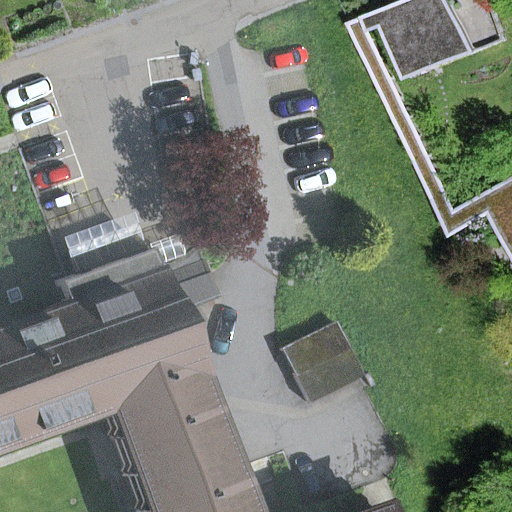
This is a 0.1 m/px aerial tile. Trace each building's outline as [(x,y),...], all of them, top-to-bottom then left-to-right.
[(451,0),(445,0),(386,27),(411,82),(475,53),(451,0)] [(511,183),(459,213),(365,19),(352,25),(454,236),(494,214),(511,203),(511,183)] [(511,203),(494,214),(511,246),(511,203)] [(65,278),(142,250),(128,211),(52,239),(65,278)] [(171,219),(142,230),(148,248),(177,237),(171,219)] [(380,511),(379,509),(372,511),(241,511),(237,499),(170,314),(217,296),(199,249),(185,261),(155,273),(146,249),(142,250),(65,278),(53,282),(62,305),(0,327),(0,447),(99,411),(134,511),(380,511)] [(360,377),(333,323),(279,350),(306,404),(360,377)] [(241,511),(260,511),(253,493),(237,499),(241,511)]
